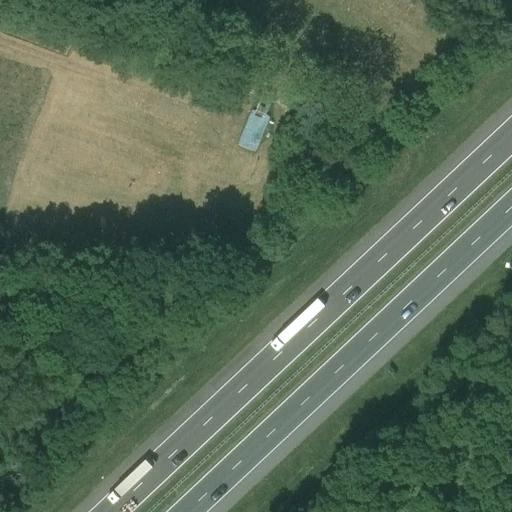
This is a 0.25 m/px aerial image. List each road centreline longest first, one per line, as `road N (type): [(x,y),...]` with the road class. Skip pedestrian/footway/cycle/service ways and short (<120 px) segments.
road 1 (motorway): [(511,132),(113,511)]
road 2 (motorway): [(180,511),(511,199)]
